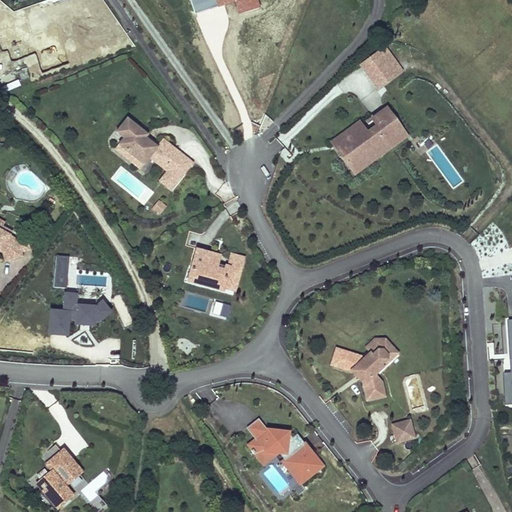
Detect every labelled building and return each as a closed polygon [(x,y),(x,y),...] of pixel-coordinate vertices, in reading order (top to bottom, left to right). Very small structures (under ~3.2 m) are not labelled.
[(385,44),(357,63),(376,89),(403,70),(385,44)] [(360,167),(401,138),(384,115),(371,124),(376,131),(365,139),(360,132),(334,152),(345,167),(355,160),(360,167)] [(180,159),(164,146),(163,146),(162,146),(161,146),(160,147),(157,150),(155,152),(144,143),(144,141),(144,139),(143,138),(142,137),(125,124),(114,138),(122,144),(117,150),(133,163),(134,168),(140,173),(147,163),(152,167),(156,162),(164,169),(165,168),(168,169),(167,171),(169,172),(180,159)] [(334,152),(360,132),(357,128),(331,148),(334,152)] [(353,178),(404,142),(401,138),(360,167),(355,160),(345,167),(353,178)] [(157,150),(144,139),(144,141),(144,143),(155,152),(157,150)] [(133,163),(117,150),(113,155),(138,175),(140,173),(134,168),(133,163)] [(169,196),(192,168),(180,159),(169,172),(166,177),(158,187),(169,196)] [(167,171),(168,169),(165,168),(164,169),(156,162),(152,167),(166,177),(169,172),(167,171)] [(159,216),(167,205),(158,199),(151,210),(159,216)] [(30,257),(26,245),(18,247),(10,243),(12,239),(3,234),(0,232),(0,259),(2,260),(5,270),(23,264),(22,260),(30,257)] [(56,254),(54,286),(68,287),(70,255),(56,254)] [(233,295),(242,263),(230,260),(227,272),(215,269),(217,264),(195,258),(190,274),(192,275),(192,274),(199,275),(196,285),(222,292),(233,295)] [(196,285),(199,275),(192,274),(192,275),(190,274),(187,288),(221,297),(222,292),(196,285)] [(50,307),(48,332),(74,333),(75,322),(108,324),(110,302),(78,300),(79,291),(64,290),(63,308),(50,307)] [(214,300),(210,315),(226,319),(230,304),(214,300)] [(503,371),(505,403),(511,403),(511,317),(507,318),(510,371),(503,371)] [(383,371),(396,358),(384,345),(373,345),(364,353),(367,355),(360,362),(362,365),(370,358),(372,360),(377,355),(381,355),(386,360),(386,365),(381,369),(383,371)] [(376,392),(380,387),(373,380),(383,371),(381,369),(386,365),(386,360),(381,355),(377,355),(372,360),(370,358),(362,365),(360,362),(335,354),(330,370),(351,377),(352,376),(363,388),(362,389),(366,406),(378,403),(376,392)] [(410,417),(389,422),(394,443),(415,438),(410,417)] [(254,446),(266,436),(256,424),(245,434),(254,446)] [(272,437),(266,436),(254,446),(247,451),(251,455),(249,456),(252,459),(253,458),(257,462),(264,456),(276,458),(280,458),(285,464),(284,464),(284,465),(284,466),(284,467),(290,474),(289,477),(298,489),(320,471),(309,458),(305,461),(298,454),(301,451),(301,450),(301,449),(301,448),(300,447),(295,440),(290,444),(286,438),(280,438),(279,438),(279,440),(272,439),(272,437)] [(309,458),(301,448),(301,449),(301,450),(301,451),(298,454),(305,461),(309,458)] [(262,469),(276,458),(264,456),(257,462),(262,469)] [(56,511),(69,502),(60,491),(74,478),(60,461),(48,471),(52,476),(35,491),(52,511),(56,511)] [(95,490),(110,478),(104,470),(80,490),(90,501),(98,494),(95,490)] [(96,496),(91,504),(101,510),(106,503),(96,496)]
